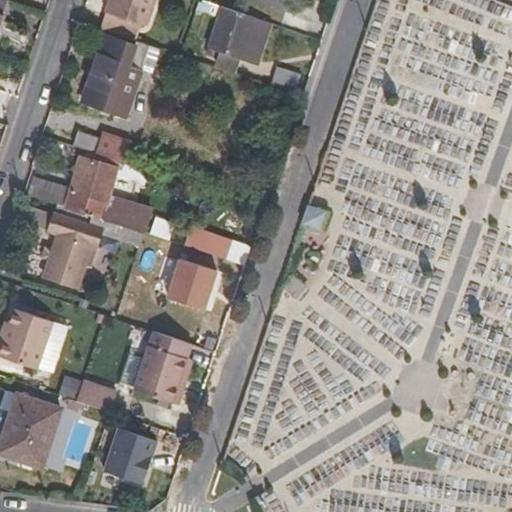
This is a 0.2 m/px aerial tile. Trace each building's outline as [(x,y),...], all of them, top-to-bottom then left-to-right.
[(145,24),(152,0),(109,0),(101,28),(105,30),(136,40),(141,23),(145,24)] [(440,62),(443,14),(451,15),(459,3),(473,12),(480,0),(396,0),(394,4),(411,5),(419,31),(401,30),(399,59),(379,65),(377,64),(384,87),(378,98),(375,140),(387,141),(385,168),(399,145),(406,167),(409,112),(425,107),(421,154),(454,156),(451,146),(442,141),(463,106),(469,107),(471,81),(440,62)] [(256,59),(268,22),(221,6),(208,45),(216,48),(213,58),(221,61),(225,51),(239,56),(241,54),(256,59)] [(154,76),(157,66),(166,70),(169,62),(175,64),(177,55),(136,40),(105,30),(81,102),(125,118),(140,71),(154,76)] [(294,88),(299,75),(276,67),(272,80),(294,88)] [(121,162),(126,144),(103,136),(102,139),(76,130),(71,145),(92,152),(118,161),(121,162)] [(153,211),(108,195),(118,161),(92,152),(90,158),(82,156),(66,207),(142,233),(146,234),(153,211)] [(88,264),(99,232),(138,245),(142,233),(66,207),(55,203),(47,229),(56,231),(42,274),(77,286),(85,262),(88,264)] [(311,207),(310,228),(327,229),(328,208),(311,207)] [(156,215),(152,234),(173,238),(177,219),(156,215)] [(223,260),(228,245),(187,231),(182,246),(223,260)] [(213,307),(224,266),(182,254),(171,295),(213,307)] [(0,355),(37,368),(52,320),(14,307),(9,325),(7,334),(1,336),(0,338),(0,355)] [(7,334),(9,325),(5,323),(1,336),(7,334)] [(171,403),(190,345),(152,332),(133,391),(171,403)] [(109,410),(115,389),(78,376),(71,398),(109,410)] [(0,448),(39,462),(57,404),(14,390),(0,433),(0,448)] [(144,483),(158,440),(118,428),(105,471),(144,483)]
